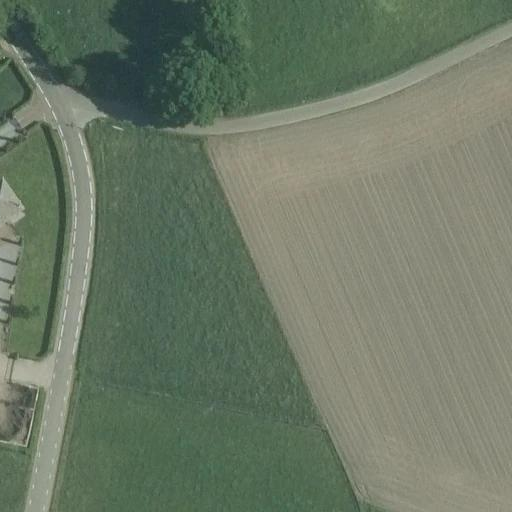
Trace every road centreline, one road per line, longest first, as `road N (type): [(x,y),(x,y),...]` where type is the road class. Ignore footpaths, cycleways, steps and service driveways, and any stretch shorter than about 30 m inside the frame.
road 1 (unclassified): [(511,31),(363,97),(221,128),(90,105),(59,109)]
road 2 (unclassified): [(32,511),(84,226),(76,156),(59,109)]
